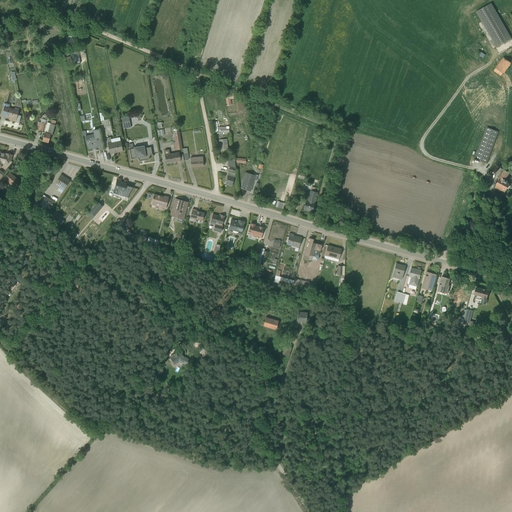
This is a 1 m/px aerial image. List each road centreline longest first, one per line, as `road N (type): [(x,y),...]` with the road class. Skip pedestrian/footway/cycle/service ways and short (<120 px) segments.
road 1 (unclassified): [(150,179),(123,227),(308,511)]
road 2 (residential): [(150,179),(511,281)]
road 3 (track): [(198,73),(336,134),(312,226)]
road 4 (track): [(24,0),(198,73)]
road 5 (track): [(15,351),(121,221)]
road 6 (residential): [(0,138),(150,179)]
road 7 (track): [(217,197),(198,73)]
